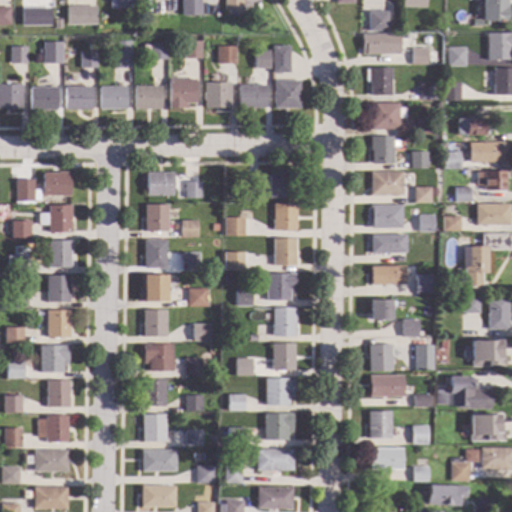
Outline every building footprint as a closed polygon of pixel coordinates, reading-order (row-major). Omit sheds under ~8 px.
[(133,0),(133,9),(115,9),(115,0),(133,0)] [(199,0),(199,16),(179,16),(179,0),(199,0)] [(241,0),(241,11),(223,11),(222,0),(241,0)] [(423,8),(422,0),(398,0),(399,8),(423,8)] [(505,0),(505,23),(498,23),(498,22),(480,22),(480,0),(505,0)] [(94,25),(64,26),(64,7),(94,7),(94,25)] [(8,26),(0,26),(0,8),(8,8),(8,26)] [(49,26),(19,27),(19,9),(48,9),(49,26)] [(385,32),(366,32),(366,12),(385,12),(385,32)] [(511,54),(509,54),(509,61),(484,61),(484,34),(511,34),(511,54)] [(398,55),(360,55),(360,36),(399,36),(398,55)] [(129,69),(113,69),(113,61),(110,61),(110,53),(114,53),(113,42),(129,42),(129,69)] [(199,59),(182,59),(182,43),(199,43),(199,59)] [(163,60),(148,60),(148,44),(163,44),(163,60)] [(58,64),(43,65),(43,47),(58,47),(58,64)] [(234,64),(215,64),(214,47),(234,47),(234,64)] [(24,65),(7,65),(7,48),(24,48),(24,65)] [(462,68),(445,68),(445,49),(462,49),(462,68)] [(425,66),(409,65),(409,50),(425,50),(425,66)] [(268,69),(252,69),(253,51),(268,51),(268,69)] [(94,68),(78,69),(78,53),(94,52),(94,68)] [(288,73),(271,73),(271,56),(288,56),(288,73)] [(390,96),(367,96),(368,83),(363,83),(364,69),(390,70),(390,96)] [(511,96),(491,96),(491,69),(511,69),(511,96)] [(194,104),(186,104),(186,109),(167,109),(167,80),(193,80),(194,104)] [(297,82),(297,109),(272,110),(272,82),(297,82)] [(228,109),(203,109),(203,84),(228,83),(228,109)] [(457,101),(441,101),(441,84),(457,84),(457,101)] [(19,110),(0,110),(0,85),(19,85),(19,110)] [(437,101),(417,100),(417,85),(437,85),(437,101)] [(263,109),(237,109),(236,86),(263,86),(263,109)] [(159,110),(132,110),(132,87),(158,87),(159,110)] [(54,111),(28,111),(28,88),(54,88),(54,111)] [(90,111),(62,111),(62,88),(89,88),(90,111)] [(124,110),(97,110),(97,88),(123,88),(124,110)] [(397,130),(368,130),(369,104),(397,105),(397,130)] [(429,136),(413,135),(413,119),(416,119),(429,119),(429,136)] [(484,128),(487,128),(487,135),(454,135),(454,119),(484,119),(484,128)] [(390,138),(390,166),(370,166),(370,151),(368,151),(368,137),(390,138)] [(504,164),(467,164),(467,143),(504,143),(504,164)] [(425,170),(408,169),(408,153),(426,153),(425,170)] [(458,170),(441,170),(441,153),(458,153),(458,170)] [(293,199),(266,199),(266,176),(275,176),(275,171),(294,171),(293,199)] [(504,191),(482,191),(482,186),(474,186),(474,172),(504,172),(504,191)] [(69,197),(41,197),(41,174),(68,173),(69,197)] [(171,174),(171,197),(145,196),(145,173),(171,174)] [(400,196),(368,196),(369,173),(401,174),(400,196)] [(32,190),(39,190),(39,201),(32,201),(32,205),(14,205),(14,181),(32,181),(32,190)] [(199,198),(183,198),(183,182),(196,182),(199,182),(199,198)] [(258,201),(242,201),(242,184),(259,184),(258,201)] [(428,204),(412,204),(412,188),(429,188),(428,204)] [(468,188),(468,203),(453,203),(453,188),(468,188)] [(293,231),(271,231),(272,205),(294,205),(293,231)] [(508,225),(473,225),(473,205),(508,205),(508,225)] [(166,232),(142,232),(143,206),(166,206),(166,232)] [(400,229),(369,229),(370,206),(400,207),(400,229)] [(69,233),(46,233),(46,225),(37,225),(37,215),(46,215),(46,207),(69,207),(69,233)] [(431,233),(416,232),(416,216),(418,216),(432,217),(431,233)] [(457,232),(441,232),(441,217),(457,217),(457,232)] [(242,236),(222,236),(222,218),(242,218),(242,236)] [(29,238),(10,239),(10,222),(28,222),(29,238)] [(195,238),(179,238),(179,222),(195,222),(195,238)] [(508,252),(486,252),(486,277),(479,277),(479,290),(462,290),(462,271),(460,271),(460,247),(479,247),(479,235),(508,235),(508,252)] [(403,254),(368,253),(369,237),(403,237),(403,254)] [(164,270),(142,269),(143,240),(164,240),(164,270)] [(294,266),(270,266),(270,240),(294,240),(294,266)] [(70,252),(69,252),(69,268),(46,268),(46,257),(37,257),(37,246),(46,246),(46,242),(70,242),(70,252)] [(241,252),(221,252),(220,270),(241,271),(241,252)] [(197,273),(181,273),(181,254),(197,254),(197,273)] [(24,274),(6,274),(5,258),(24,257),(24,274)] [(259,272),(243,271),(243,261),(260,261),(259,272)] [(403,285),(368,285),(369,268),(403,268),(403,285)] [(292,294),(288,294),(287,302),(263,302),(264,274),(293,275),(292,294)] [(428,295),(414,295),(414,275),(428,275),(428,295)] [(165,302),(142,302),(142,276),(165,276),(165,302)] [(68,303),(45,304),(45,277),(68,277),(68,303)] [(196,308),(179,308),(179,289),(196,290),(196,308)] [(26,309),(9,309),(9,291),(26,290),(26,309)] [(250,307),(233,307),(233,292),(250,292),(250,307)] [(445,305),(437,305),(437,297),(445,297),(445,305)] [(476,315),(459,315),(459,298),(476,298),(476,315)] [(506,331),(485,331),(485,298),(506,298),(506,331)] [(389,321),(367,321),(368,300),(389,301),(389,321)] [(294,321),(293,321),(292,337),(270,337),(270,309),(294,310),(294,321)] [(164,338),(142,338),(142,310),(164,311),(164,338)] [(68,339),(45,339),(45,329),(36,329),(36,312),(67,312),(68,339)] [(415,339),(399,338),(399,321),(415,321),(415,339)] [(190,342),(207,342),(208,324),(190,324),(190,342)] [(22,329),(21,344),(3,343),(3,328),(22,329)] [(430,339),(431,355),(429,355),(429,363),(415,363),(415,354),(414,354),(414,339),(430,339)] [(500,361),(503,361),(503,368),(468,367),(469,342),(501,343),(500,361)] [(292,371),(269,371),(269,345),(293,345),(292,371)] [(388,373),(366,373),(367,345),(388,346),(388,373)] [(67,366),(61,366),(62,373),(38,374),(38,347),(67,346),(67,366)] [(171,372),(147,372),(147,365),(142,365),(142,346),(171,346),(171,372)] [(249,378),(233,377),(233,359),(249,359),(249,378)] [(201,377),(183,377),(183,360),(201,360),(201,377)] [(22,379),(5,379),(5,363),(22,363),(22,379)] [(401,397),(366,397),(367,377),(401,377),(401,397)] [(469,378),(469,379),(474,379),(473,390),(487,390),(487,410),(482,410),(482,412),(459,411),(459,409),(451,409),(451,406),(432,405),(433,391),(441,391),(441,388),(446,388),(446,377),(469,378)] [(164,381),(163,407),(141,407),(141,380),(164,381)] [(291,399),(286,398),(286,406),(262,406),(262,380),(292,380),(291,399)] [(67,408),(45,408),(44,381),(67,381),(67,408)] [(242,411),(225,411),(225,395),(242,396),(242,411)] [(200,412),(183,412),(183,396),(200,397),(200,412)] [(426,408),(411,408),(411,396),(426,396),(426,408)] [(19,414),(1,414),(1,397),(19,397),(19,414)] [(387,440),(366,440),(366,412),(388,412),(387,440)] [(289,433),(285,433),(285,442),(261,441),(262,414),(290,414),(289,433)] [(163,442),(140,442),(140,416),(164,416),(163,442)] [(499,431),(502,431),(502,442),(467,442),(468,416),(499,416),(499,431)] [(66,443),(43,443),(43,439),(34,439),(34,422),(43,422),(43,417),(66,417),(66,443)] [(425,444),(408,444),(409,427),(425,427),(425,444)] [(242,448),(225,447),(225,428),(243,428),(242,448)] [(19,448),(1,448),(1,429),(19,429),(19,448)] [(200,446),(183,446),(183,432),(200,432),(200,446)] [(400,470),(365,470),(366,449),(400,449),(400,470)] [(511,471),(478,471),(477,449),(511,449),(511,471)] [(290,472),(253,471),(253,450),(291,451),(290,472)] [(65,473),(31,473),(31,452),(65,451),(65,473)] [(174,472),(140,472),(140,452),(174,452),(174,472)] [(466,483),(448,483),(448,463),(466,463),(466,483)] [(240,485),(222,485),(222,466),(240,466),(240,485)] [(425,483),(411,483),(411,467),(425,467),(425,483)] [(17,485),(0,485),(0,468),(16,468),(17,485)] [(210,485),(194,485),(195,468),(210,468),(210,485)] [(463,498),(457,498),(456,507),(424,507),(424,485),(463,485),(463,498)] [(173,509),(140,508),(140,487),(173,487),(173,509)] [(65,510),(32,510),(32,488),(65,488),(65,510)] [(290,510),(254,510),(254,488),(290,489),(290,510)] [(240,511),(217,511),(218,505),(223,505),(223,502),(241,502),(240,511)] [(15,511),(16,504),(0,503),(0,511),(15,511)] [(210,511),(211,503),(194,503),(194,511),(210,511)]
